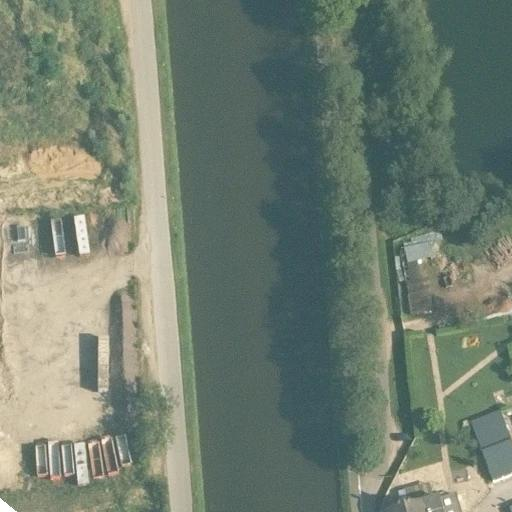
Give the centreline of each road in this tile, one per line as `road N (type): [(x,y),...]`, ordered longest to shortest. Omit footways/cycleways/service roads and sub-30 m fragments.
road 1 (unclassified): [(345,0),(380,457),(364,491),(365,511)]
road 2 (unclassified): [(141,0),(180,511)]
